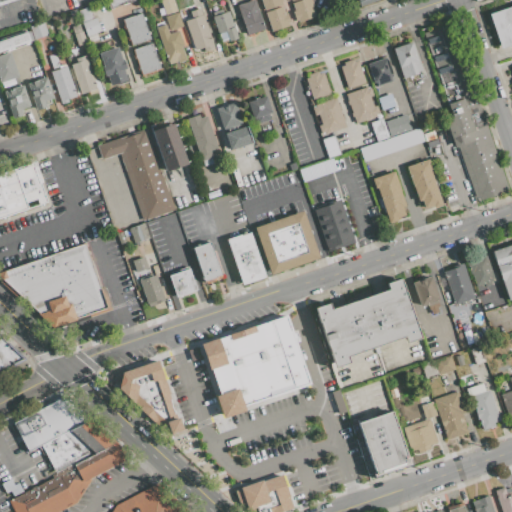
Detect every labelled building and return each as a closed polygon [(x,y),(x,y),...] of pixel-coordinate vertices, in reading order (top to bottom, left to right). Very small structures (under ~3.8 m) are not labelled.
[(110,9),(106,0),(134,0),(135,1),(110,9)] [(159,0),(165,17),(177,12),(172,0),(159,0)] [(237,5),(253,0),(263,29),(247,35),(237,5)] [(260,0),(281,0),(282,1),(280,2),(281,5),(264,10),(260,0)] [(292,3),(302,0),(309,0),(315,17),(298,22),(297,19),(295,20),(293,12),(295,12),(292,3)] [(487,13),(511,4),(511,44),(500,49),(487,13)] [(265,12),(281,7),(284,15),(286,15),(289,22),(287,23),(287,26),(271,31),(265,12)] [(185,21),(191,19),(189,12),(199,8),(212,47),(203,50),(202,47),(194,50),(185,21)] [(210,13),(222,9),(223,13),(228,12),(237,38),(222,43),(218,32),(216,32),(210,13)] [(165,17),(177,12),(182,27),(169,31),(165,17)] [(123,20),(141,13),(150,39),(131,45),(123,20)] [(82,22),(95,18),(100,31),(95,33),(97,39),(89,42),(87,36),(86,36),(82,22)] [(29,26),(43,21),(48,34),(34,39),(29,26)] [(71,27),(79,24),(81,31),(82,31),(86,43),(78,46),(71,27)] [(156,28),(165,24),(168,34),(177,31),(182,46),(180,46),(185,60),(176,63),(176,62),(169,64),(168,62),(167,62),(156,28)] [(511,186),(474,199),(447,118),(452,117),(423,33),(451,24),(479,107),(484,106),(511,186)] [(0,51),(0,41),(29,31),(33,40),(0,51)] [(391,49),(412,42),(422,72),(402,79),(391,49)] [(132,50),(151,43),(159,68),(140,74),(132,50)] [(98,53),(117,47),(121,59),(122,58),(125,68),(124,69),(128,81),(118,85),(117,83),(110,85),(107,76),(104,76),(102,68),(103,68),(98,53)] [(0,55),(10,52),(18,77),(0,82),(0,55)] [(71,65),(76,63),(75,59),(85,56),(95,89),(79,94),(71,65)] [(367,63),(386,56),(393,76),(389,77),(391,82),(377,86),(376,82),(374,83),(367,63)] [(339,67),(344,65),(343,62),(353,59),(354,62),(358,60),(365,82),(347,89),(339,67)] [(50,72),(65,67),(75,96),(67,99),(67,101),(60,103),(50,72)] [(305,78),(309,77),(308,74),(317,70),(318,74),(323,72),(330,94),(313,100),(305,78)] [(27,84),(37,80),(42,78),(43,78),(46,77),(53,97),(48,99),(50,102),(45,104),(46,106),(36,110),(27,84)] [(3,92),(14,88),(13,87),(19,85),(19,86),(22,85),(30,106),(20,109),(22,115),(13,118),(3,92)] [(345,94),(365,87),(366,89),(370,88),(372,95),(369,96),(372,106),(376,105),(379,113),(375,114),(376,116),(355,123),(345,94)] [(247,102),(265,96),(271,112),(267,114),(269,119),(257,124),(255,118),(252,119),(247,102)] [(315,104),(335,97),(345,127),(325,134),(324,132),(320,133),(318,125),(321,124),(318,114),(314,115),(311,108),(315,106),(315,104)] [(215,108),(236,101),(243,122),(222,129),(215,108)] [(403,102),(408,101),(412,112),(407,113),(403,102)] [(380,105),(388,102),(390,108),(382,111),(380,105)] [(201,161),(186,118),(198,114),(200,118),(206,116),(219,155),(212,157),(214,164),(205,167),(202,160),(201,161)] [(384,121),(405,114),(410,129),(390,137),(384,121)] [(369,122),(382,118),(388,137),(376,141),(369,122)] [(148,126),(166,120),(167,124),(172,123),(187,163),(164,171),(148,126)] [(222,135),(246,126),(252,143),(227,151),(222,135)] [(359,148),(419,128),(424,141),(364,162),(359,148)] [(101,159),(96,145),(143,129),(170,209),(141,219),(119,153),(101,159)] [(423,133),(433,130),(435,137),(425,140),(423,133)] [(321,139),(333,135),(340,154),(328,158),(321,139)] [(425,142),(436,139),(438,145),(427,149),(425,142)] [(302,181),(335,170),(331,158),(298,169),(302,181)] [(405,166),(428,159),(431,168),(429,169),(441,204),(424,209),(421,200),(417,201),(405,166)] [(0,173),(32,162),(46,203),(0,218),(0,173)] [(288,164),(294,162),(297,169),(290,171),(288,164)] [(371,179),(393,172),(405,207),(402,208),(404,215),(396,218),(397,221),(388,224),(376,188),(374,189),(371,179)] [(316,208),(330,203),(332,210),(319,215),(316,208)] [(253,228),(303,211),(319,258),(268,275),(253,228)] [(316,220),(335,214),(343,236),(324,243),(316,220)] [(127,228),(144,222),(150,238),(133,244),(127,228)] [(225,240),(250,232),(264,277),(240,285),(225,240)] [(117,237),(123,235),(126,246),(120,247),(117,237)] [(0,276),(0,269),(85,241),(107,305),(51,326),(0,276)] [(203,281),(192,248),(211,242),(222,275),(203,281)] [(490,251),(511,243),(511,302),(508,304),(490,251)] [(466,261),(485,255),(494,281),(475,287),(466,261)] [(131,260),(142,256),(147,268),(135,272),(131,260)] [(441,271),(463,264),(474,298),(453,305),(441,271)] [(168,275),(189,268),(197,290),(176,297),(168,275)] [(139,280),(155,274),(163,299),(147,305),(139,280)] [(410,282),(429,275),(440,306),(436,307),(437,312),(430,315),(426,304),(419,306),(410,282)] [(312,307),(328,302),(330,309),(387,289),(384,282),(399,277),(420,338),(401,344),(399,336),(346,355),(348,362),(333,368),(312,307)] [(202,343),(290,315),(313,387),(225,415),(202,343)] [(0,368),(0,339),(19,358),(0,368)] [(434,361),(450,355),(455,370),(439,375),(434,361)] [(419,365),(432,360),(438,377),(425,381),(419,365)] [(119,388),(124,373),(158,361),(185,430),(171,436),(119,388)] [(511,375),(511,416),(509,418),(500,393),(511,389),(508,377),(511,375)] [(465,388),(481,383),(484,391),(488,389),(498,420),(493,422),(494,426),(482,431),(470,397),(469,398),(465,388)] [(432,399),(457,390),(465,413),(461,414),(467,433),(447,440),(432,399)] [(420,405),(432,401),(436,414),(425,418),(420,405)] [(356,423),(391,410),(409,462),(374,474),(356,423)] [(402,427),(429,418),(437,443),(429,446),(431,450),(418,455),(416,450),(411,452),(402,427)] [(54,511),(12,511),(7,501),(51,478),(50,475),(93,453),(69,430),(88,420),(127,458),(89,479),(74,502),(54,511)] [(236,489),(282,472),(296,511),(293,511),(270,511),(267,503),(249,510),(245,501),(241,503),(236,489)] [(189,511),(156,484),(113,505),(108,511),(189,511)] [(511,511),(501,511),(494,490),(504,487),(504,489),(510,487),(511,491),(511,511)] [(474,511),(471,501),(477,499),(477,498),(488,495),(493,511),(474,511)] [(446,511),(463,511),(461,503),(445,508),(446,511)]
